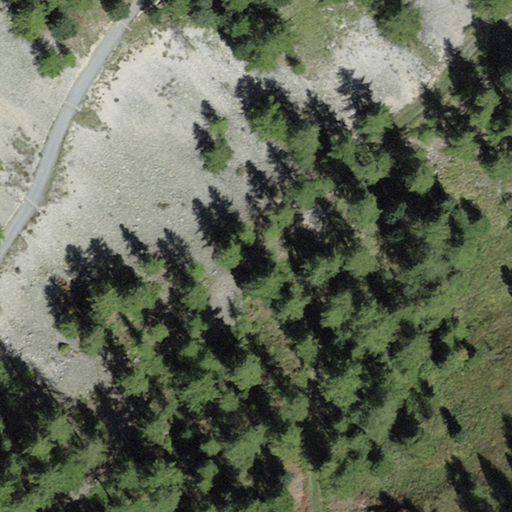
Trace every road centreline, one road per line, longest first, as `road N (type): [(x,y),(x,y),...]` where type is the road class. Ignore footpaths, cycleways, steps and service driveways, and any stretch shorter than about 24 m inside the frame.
road 1 (track): [(318,511),(316,333),(331,235),(366,147),(429,99),(477,36),(511,18)]
road 2 (track): [(0,254),(37,195),(95,59),(142,0)]
